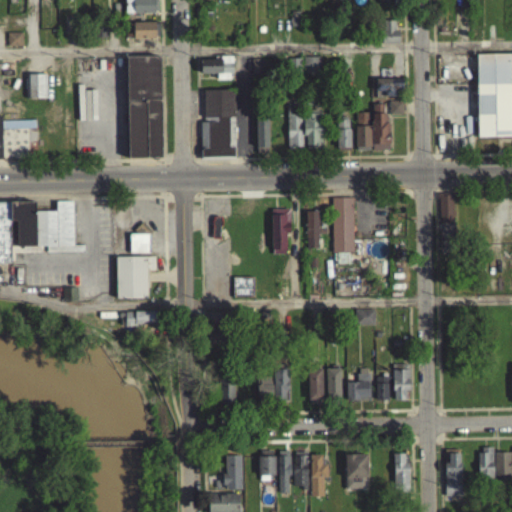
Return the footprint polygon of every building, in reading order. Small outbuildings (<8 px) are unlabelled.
[(157,3),(124,3),(125,20),(158,19),(157,3)] [(395,26),(381,26),(380,48),(398,48),(398,36),(394,36),(395,26)] [(158,28),(132,28),(132,45),(158,44),(158,28)] [(21,38),(6,39),(6,52),(21,52),(21,38)] [(511,59),(475,60),(476,143),(511,143),(511,111),(511,59)] [(214,78),(199,78),(198,64),(219,64),(219,61),(231,61),(231,79),(228,79),(228,84),(215,85),(214,78)] [(127,164),(161,163),(159,62),(125,62),(127,164)] [(302,80),(319,80),(318,63),(302,63),(302,80)] [(45,80),(25,80),(26,105),(46,104),(45,80)] [(200,163),(234,163),(233,95),(202,96),(203,127),(199,128),(200,163)] [(403,107),(387,107),(387,121),(403,121),(403,107)] [(386,110),(370,110),(371,156),(387,156),(386,110)] [(285,153),(299,154),(300,118),(286,118),(285,153)] [(321,154),(321,119),(303,119),(303,155),(321,154)] [(369,157),(369,119),(354,119),(354,157),(369,157)] [(268,155),(267,121),(254,121),(255,155),(268,155)] [(348,154),(348,123),(335,123),(335,154),(348,154)] [(35,124),(0,125),(0,164),(28,164),(28,151),(35,151),(35,124)] [(351,204),(330,204),(331,258),(352,258),(351,204)] [(0,208),(0,269),(11,269),(11,258),(83,258),(82,251),(72,251),(71,207),(55,208),(55,217),(35,217),(35,208),(0,208)] [(285,260),(285,240),(289,239),(289,215),(278,215),(278,221),(269,222),(270,260),(285,260)] [(305,255),(317,254),(317,241),(325,240),(325,232),(316,233),(316,217),(304,217),(305,255)] [(148,259),(148,240),(128,240),(128,259),(148,259)] [(153,262),(114,263),(115,305),(146,304),(145,277),(153,276),(153,262)] [(232,283),(232,304),(252,303),(252,283),(232,283)] [(76,308),(76,294),(61,294),(60,307),(76,308)] [(373,316),(354,316),(354,331),(373,331),(373,316)] [(124,332),(155,331),(154,317),(124,318),(124,332)] [(407,370),(392,371),(392,406),(408,406),(407,370)] [(325,405),(340,405),(339,374),(324,375),(325,405)] [(320,375),(306,375),(307,407),(321,407),(320,375)] [(287,377),(272,377),(272,407),(288,407),(287,377)] [(345,388),(345,407),(359,406),(359,402),(368,402),(367,381),(356,381),(356,388),(345,388)] [(271,383),(256,383),(255,404),(270,405),(271,383)] [(374,407),(387,406),(386,392),(374,392),(374,407)] [(492,454),(477,454),(477,485),(491,485),(492,454)] [(257,481),(262,482),(262,485),(273,485),(273,456),(257,456),(257,481)] [(287,457),(276,457),(277,499),(288,499),(287,457)] [(293,494),(306,493),(305,458),(292,459),(293,494)] [(493,459),(493,486),(510,486),(509,458),(493,459)] [(444,503),(460,502),(459,459),(443,460),(444,503)] [(322,502),(322,483),(326,483),(326,470),(320,471),(320,460),(308,461),(309,502),(322,502)] [(343,460),(344,496),(367,496),(366,460),(343,460)] [(408,468),(403,468),(403,460),(392,460),(392,496),(408,496),(408,468)] [(239,495),(240,462),(223,461),(222,491),(214,491),(214,495),(239,495)] [(206,511),(237,511),(238,500),(207,500),(206,511)]
